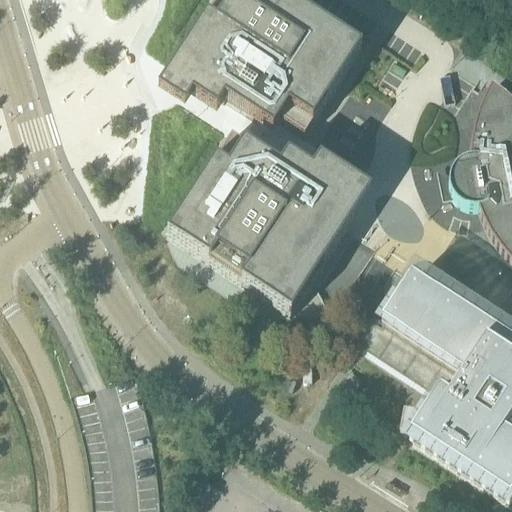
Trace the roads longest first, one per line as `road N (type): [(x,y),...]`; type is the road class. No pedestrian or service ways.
road 1 (unclassified): [(384,508),(239,424),(163,365),(67,220)]
road 2 (unclassified): [(77,511),(47,380),(0,293)]
road 3 (unclassified): [(67,220),(0,18)]
